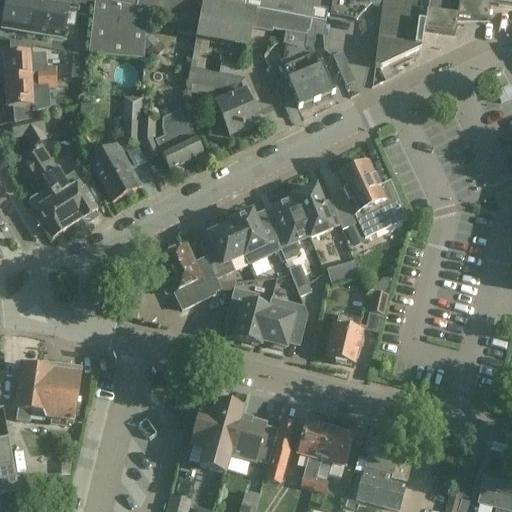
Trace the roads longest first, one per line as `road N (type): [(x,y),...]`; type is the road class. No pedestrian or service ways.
road 1 (residential): [(503,46),(44,275)]
road 2 (unclassified): [(511,436),(142,346)]
